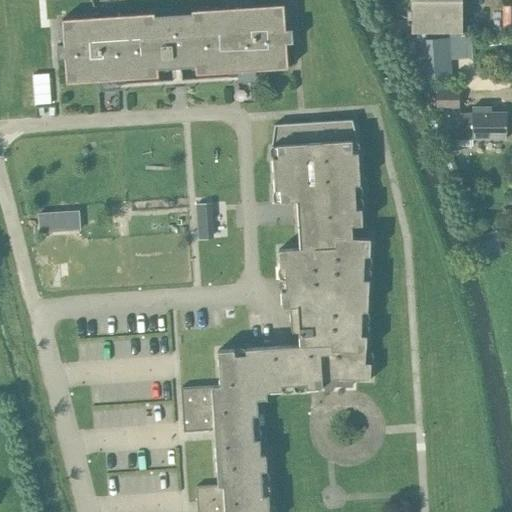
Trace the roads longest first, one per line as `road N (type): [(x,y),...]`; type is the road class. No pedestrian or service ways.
road 1 (residential): [(0,132),(215,114),(242,120),(254,294),(46,309)]
road 2 (residential): [(85,511),(34,313)]
road 3 (residential): [(34,313),(0,177)]
